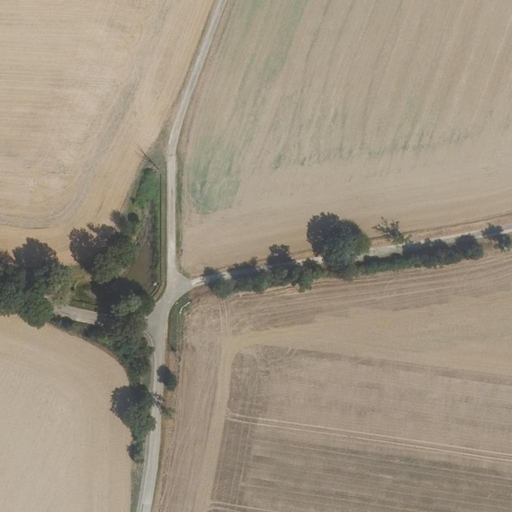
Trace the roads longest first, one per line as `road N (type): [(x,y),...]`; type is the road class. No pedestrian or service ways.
road 1 (track): [(172,299),(197,281),(511,227)]
road 2 (track): [(234,0),(180,148),(172,299)]
road 3 (track): [(172,299),(151,511)]
road 4 (unclassified): [(0,293),(146,327),(172,299)]
